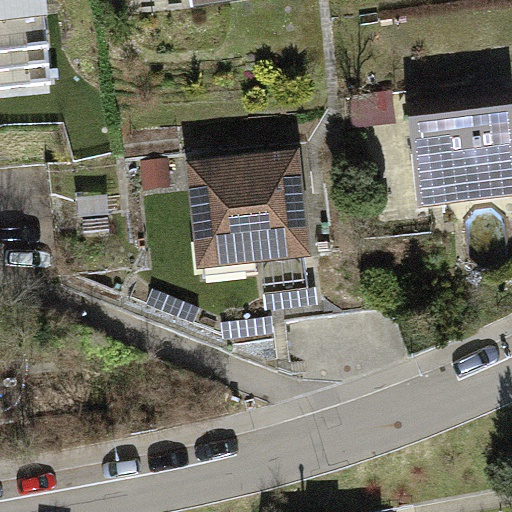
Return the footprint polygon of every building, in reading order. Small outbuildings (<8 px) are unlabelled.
[(0,0),(0,89),(50,84),(41,0),(0,0)] [(356,98),(359,126),(393,122),(390,94),(356,98)] [(511,118),(510,98),(411,108),(416,161),(440,158),(444,197),(511,189),(511,118)] [(294,158),(194,169),(205,275),(257,269),(256,259),(304,254),(294,158)] [(440,158),(416,161),(420,200),(444,197),(440,158)]
